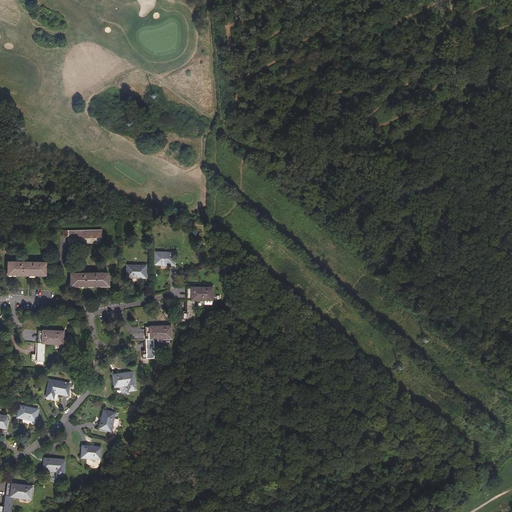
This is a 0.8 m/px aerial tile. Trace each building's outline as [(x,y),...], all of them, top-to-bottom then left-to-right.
[(152,99),(156,96),(152,90),(148,94),(152,99)] [(102,238),(102,230),(68,230),(62,231),(62,237),(68,236),(68,238),(102,238)] [(155,252),(154,264),(173,265),(174,255),(170,255),(170,253),(155,252)] [(8,262),(8,275),(45,276),(45,263),(8,262)] [(127,265),(126,277),(145,278),(146,268),(142,268),(142,266),(127,265)] [(70,274),(71,286),(108,286),(108,273),(70,274)] [(194,318),(195,300),(212,301),(212,294),(211,294),(211,288),(187,288),(187,312),(182,312),(182,318),(194,318)] [(154,358),(154,339),(171,339),(171,332),(169,332),(169,326),(145,327),(146,351),(141,351),(142,358),(154,358)] [(44,362),(45,344),(63,344),(63,338),(62,338),(62,332),(38,331),(37,355),(32,354),(32,361),(44,362)] [(133,372),(117,375),(117,377),(113,377),(114,387),(128,385),(129,391),(136,390),(133,372)] [(65,385),(66,383),(49,380),(46,398),(53,399),(54,393),(67,396),(69,386),(65,385)] [(19,407),(17,417),(36,421),(38,410),(23,406),(23,408),(19,407)] [(101,429),(111,431),(115,413),(103,410),(100,425),(102,425),(101,429)] [(82,448),(81,458),(100,459),(101,447),(86,446),(86,448),(82,448)] [(65,460),(48,459),(48,461),(44,460),(43,470),(57,471),(56,477),(63,478),(65,460)] [(0,511),(10,511),(13,497),(30,499),(31,493),(30,492),(31,486),(7,483),(4,507),(0,506),(0,511)]
